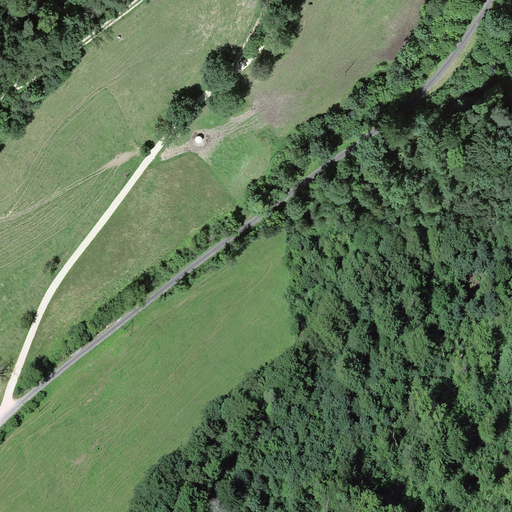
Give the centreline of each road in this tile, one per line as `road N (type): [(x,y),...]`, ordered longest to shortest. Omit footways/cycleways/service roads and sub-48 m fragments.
road 1 (unclassified): [(0,417),(407,111),(444,79),(495,0)]
road 2 (track): [(5,411),(51,285),(174,125),(262,42),(283,0)]
road 3 (track): [(139,0),(0,96)]
road 4 (track): [(145,162),(110,165),(0,220)]
